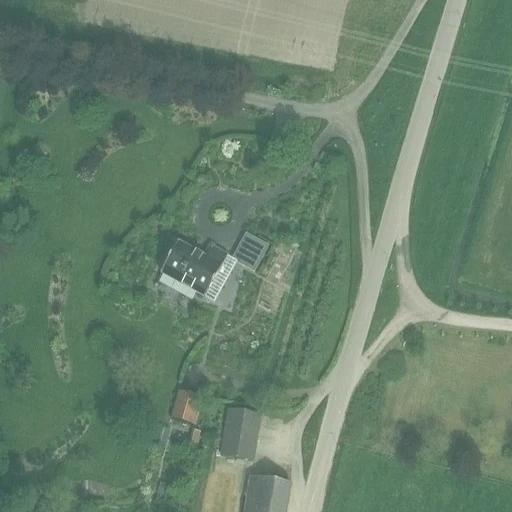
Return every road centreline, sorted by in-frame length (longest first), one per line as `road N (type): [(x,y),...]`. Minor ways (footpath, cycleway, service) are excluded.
road 1 (unclassified): [(396,200),(459,0)]
road 2 (unclassified): [(342,388),(396,200)]
road 3 (unclassified): [(311,511),(342,388)]
road 4 (residential): [(414,317),(403,298),(396,200)]
